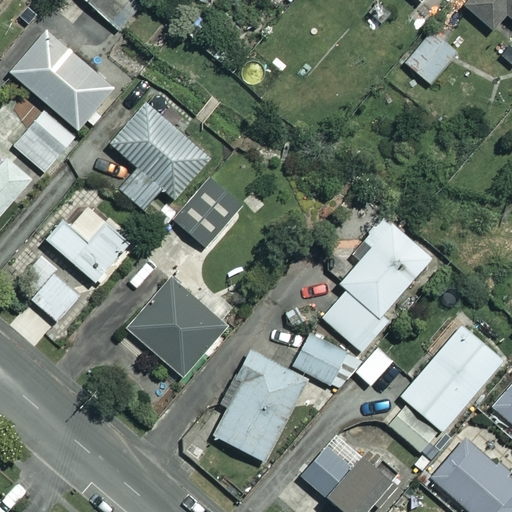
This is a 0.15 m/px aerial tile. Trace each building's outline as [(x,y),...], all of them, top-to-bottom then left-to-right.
[(139,3),(136,0),(83,0),(119,28),(139,3)] [(511,0),(467,0),(463,5),(491,28),(504,12),(511,18),(511,0)] [(174,30),(149,8),(125,34),(151,57),(174,30)] [(111,88),(43,26),(6,66),(74,128),(111,88)] [(455,54),(431,31),(403,60),(427,83),(455,54)] [(207,157),(144,100),(108,140),(136,166),(118,187),(141,208),(161,186),(172,195),(207,157)] [(0,156),(27,125),(0,101),(0,156)] [(72,135),(42,110),(12,146),(42,171),(72,135)] [(0,211),(30,178),(6,156),(0,162),(0,211)] [(240,209),(210,180),(174,219),(204,248),(240,209)] [(125,237),(73,196),(41,236),(93,277),(125,237)] [(430,257),(383,216),(364,239),(370,244),(337,281),(344,287),(319,315),(359,350),(385,320),(379,315),(430,257)] [(78,295),(53,272),(30,298),(55,320),(78,295)] [(221,325),(171,277),(125,325),(175,373),(221,325)] [(420,452),(502,356),(461,321),(399,393),(404,398),(385,421),(420,452)] [(356,358),(309,332),(292,363),(339,389),(356,358)] [(308,381),(253,349),(236,377),(240,379),(209,430),(261,461),(308,381)] [(511,382),(493,403),(511,421),(511,382)] [(358,511),(391,477),(338,429),(300,471),(344,511),(358,511)] [(511,511),(511,478),(464,437),(429,476),(469,511),(511,511)]
